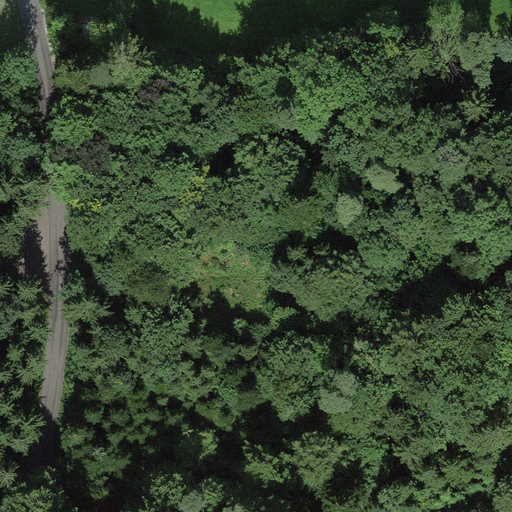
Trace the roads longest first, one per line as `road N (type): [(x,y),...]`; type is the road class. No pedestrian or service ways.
road 1 (unclassified): [(27,0),(51,88),(68,245),(15,511)]
road 2 (track): [(359,511),(511,384)]
